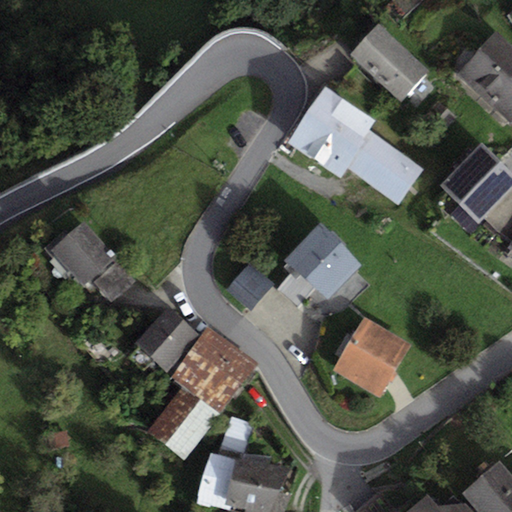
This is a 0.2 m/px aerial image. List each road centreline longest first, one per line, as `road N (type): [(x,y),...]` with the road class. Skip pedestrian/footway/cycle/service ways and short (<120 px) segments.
road 1 (unclassified): [(0,215),(123,146),(220,64),(248,57),(275,67),(287,89),(281,119),(203,240),(197,270),(210,305),(270,359),(311,427),(343,447)]
road 2 (unclassified): [(343,447),(384,439),(511,351)]
